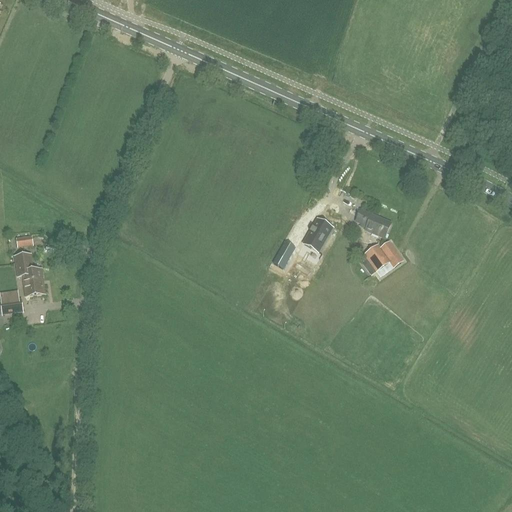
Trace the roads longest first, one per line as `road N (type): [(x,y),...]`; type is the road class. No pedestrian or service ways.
road 1 (unclassified): [(77,511),(91,262),(178,49)]
road 2 (primary): [(511,201),(178,49)]
road 3 (track): [(499,0),(427,161)]
road 4 (primary): [(178,49),(61,0)]
